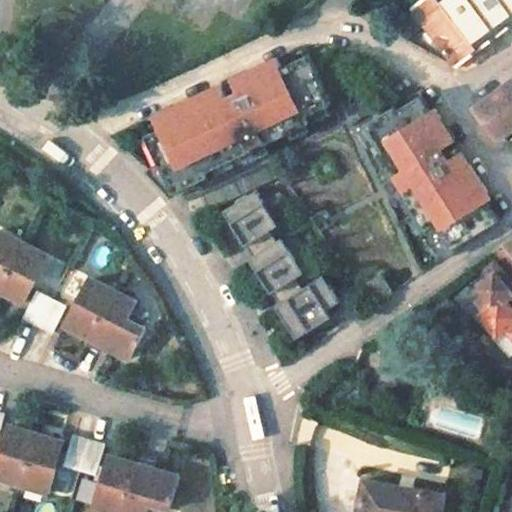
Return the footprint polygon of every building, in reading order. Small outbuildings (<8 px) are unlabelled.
[(455,62),(476,46),(501,27),(511,19),(511,0),(410,0),(407,3),(455,62)] [(221,79),(161,106),(167,120),(145,131),(173,189),(205,174),(203,169),(252,146),(248,138),(261,132),(264,140),(308,119),(304,112),(332,99),(309,50),(281,63),(277,54),(233,74),(238,86),(227,91),(221,79)] [(511,74),(482,98),(478,102),(503,133),(511,126),(511,74)] [(392,104),(361,123),(377,149),(373,152),(389,178),(395,175),(401,186),(395,190),(420,231),(431,224),(446,248),(494,221),(479,196),(484,193),(458,152),(446,159),(439,148),(451,140),(432,110),(428,113),(417,94),(395,108),(392,104)] [(256,170),(229,181),(234,193),(261,183),(256,170)] [(278,222),(256,187),(230,203),(237,215),(230,219),(252,253),(249,255),(271,290),(272,289),(279,299),(275,301),(290,325),(302,318),(308,327),(331,312),(326,304),(338,297),(322,271),(302,284),(295,274),(304,269),(281,234),(275,238),(269,227),(278,222)] [(0,285),(22,245),(0,232),(0,285)] [(511,240),(495,251),(511,270),(511,240)] [(45,257),(22,245),(0,285),(0,293),(23,306),(35,284),(31,282),(45,257)] [(487,308),(479,314),(498,335),(507,327),(511,333),(511,276),(501,265),(496,260),(484,269),(489,275),(479,284),(487,292),(478,298),(487,308)] [(382,270),(365,281),(377,300),(394,288),(382,270)] [(115,292),(92,280),(79,305),(75,303),(63,325),(89,340),(115,292)] [(136,304),(115,292),(89,340),(86,346),(101,354),(105,348),(129,361),(145,331),(127,322),(136,304)] [(51,302),(36,294),(22,321),(37,329),(51,302)] [(65,310),(51,302),(37,329),(51,336),(65,310)] [(498,335),(494,339),(511,357),(511,356),(511,333),(507,327),(498,335)] [(34,434),(9,426),(1,452),(0,452),(0,478),(18,485),(34,434)] [(58,442),(34,434),(18,485),(47,493),(54,469),(50,468),(58,442)] [(89,441),(73,437),(65,466),(80,470),(89,441)] [(105,446),(89,441),(80,470),(97,475),(105,446)] [(504,447),(493,443),(487,459),(498,463),(504,447)] [(119,511),(135,464),(110,456),(102,483),(98,482),(90,506),(109,511),(119,511)] [(155,463),(137,457),(135,464),(119,511),(145,511),(148,504),(168,510),(178,478),(153,470),(155,463)] [(440,511),(442,498),(362,486),(356,511),(440,511)]
